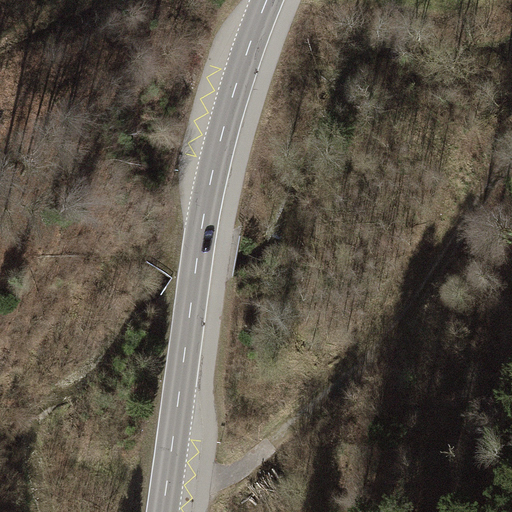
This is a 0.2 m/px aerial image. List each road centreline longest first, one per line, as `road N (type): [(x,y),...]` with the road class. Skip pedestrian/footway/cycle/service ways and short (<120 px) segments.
road 1 (tertiary): [(162,511),(199,243),(219,145),(266,0)]
road 2 (track): [(167,479),(205,483),(239,474),(318,406),(412,307),(511,166)]
